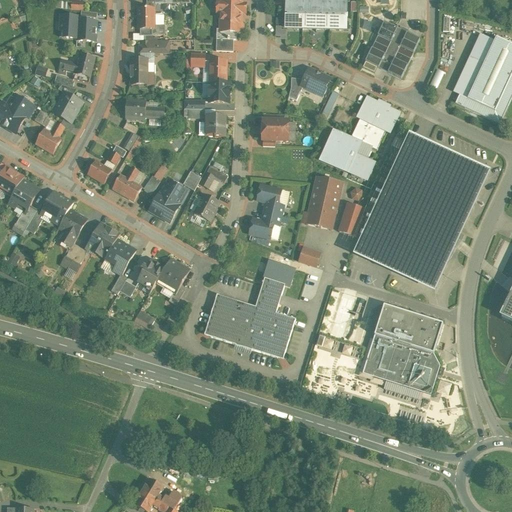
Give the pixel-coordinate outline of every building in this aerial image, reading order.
[(166,4),(165,0),(146,0),(147,10),(155,10),(155,11),(156,11),(155,4),(166,4)] [(242,0),(222,0),(222,4),(217,3),(217,13),(222,13),(221,32),(224,32),(224,39),(224,41),(234,41),(237,41),(237,34),(241,34),(241,33),(243,32),(243,27),(241,25),(242,14),(247,14),(247,6),(242,6),(242,0)] [(72,4),(55,1),(54,8),(66,11),(71,11),(72,4)] [(317,4),(288,4),(287,27),(317,28),(317,4)] [(346,5),(317,4),(317,28),(346,28),(346,17),(348,17),(348,13),(346,13),(346,5)] [(66,11),(54,8),(53,20),(56,20),(56,21),(66,22),(66,11)] [(147,10),(139,10),(139,30),(141,30),(141,37),(152,37),(152,36),(165,36),(165,26),(155,26),(155,11),(155,10),(147,10)] [(74,12),(66,11),(66,22),(65,26),(73,27),(74,20),(74,12)] [(98,21),(80,20),(78,43),(87,43),(87,46),(93,47),(93,44),(96,44),(98,21)] [(397,29),(385,23),(366,63),(401,80),(420,40),(404,33),(405,30),(398,27),(397,29)] [(287,31),(282,31),(282,28),(276,27),(276,37),(281,38),(281,41),(286,41),(287,31)] [(234,41),(224,41),(224,39),(217,39),(216,52),(234,53),(234,41)] [(511,45),(497,39),(468,100),(460,96),(456,105),(500,125),(511,99),(511,45)] [(149,42),(143,42),(143,47),(139,47),(139,55),(158,54),(158,47),(149,47),(149,42)] [(170,42),(149,42),(149,47),(158,47),(158,54),(170,54),(170,42)] [(205,56),(192,56),(192,68),(205,68),(205,56)] [(95,60),(81,57),(78,66),(76,74),(74,81),(89,84),(95,60)] [(148,61),(131,61),(131,86),(148,86),(148,75),(148,61)] [(78,66),(63,62),(59,75),(65,76),(67,72),(76,74),(78,66)] [(227,62),(211,62),(211,84),(226,84),(227,62)] [(47,79),(50,69),(39,66),(36,75),(47,79)] [(438,93),(446,72),(438,69),(430,90),(438,93)] [(329,80),(310,71),(305,82),(303,87),(316,94),(316,95),(323,98),(327,89),(326,88),(329,80)] [(74,82),(57,76),(55,84),(62,86),(73,89),(74,82)] [(305,82),(302,81),(292,79),(291,90),(289,98),(297,102),(303,87),(305,82)] [(211,84),(210,84),(209,104),(229,104),(229,84),(226,84),(211,84)] [(73,89),(62,86),(58,91),(64,95),(65,94),(73,98),(77,90),(73,89)] [(333,92),(324,116),(330,119),(339,94),(333,92)] [(73,98),(65,94),(64,95),(53,114),(71,125),(83,104),(73,98)] [(34,108),(14,96),(13,99),(11,98),(8,104),(9,105),(8,107),(3,104),(0,108),(0,124),(16,134),(26,118),(28,119),(34,108)] [(401,114),(367,98),(358,117),(361,119),(352,139),(362,144),(377,151),(387,131),(392,133),(401,114)] [(146,103),(127,102),(126,120),(145,121),(146,119),(146,108),(146,103)] [(165,109),(146,108),(146,119),(164,120),(165,109)] [(50,116),(41,111),(36,121),(44,126),(50,116)] [(225,117),(207,117),(207,137),(215,137),(215,138),(225,138),(225,117)] [(264,122),(263,122),(263,132),(289,132),(289,123),(284,122),(276,122),(264,122)] [(51,135),(44,131),(36,146),(53,156),(62,141),(59,139),(65,129),(57,124),(51,135)] [(138,129),(127,124),(124,130),(135,136),(138,129)] [(289,132),(263,132),(263,142),(264,142),(276,142),(289,142),(289,132)] [(352,139),(334,132),(321,160),(350,172),(349,172),(369,181),(375,167),(356,158),(362,144),(352,139)] [(409,139),(398,134),(392,147),(402,153),(409,139)] [(127,153),(117,147),(113,153),(121,157),(121,158),(123,159),(127,153)] [(121,157),(113,153),(108,162),(116,166),(121,158),(121,157)] [(126,162),(132,164),(135,155),(130,153),(126,162)] [(444,162),(431,156),(400,223),(413,229),(395,268),(432,285),(482,176),(445,159),(444,162)] [(112,172),(96,163),(88,176),(104,185),(112,172)] [(132,168),(126,179),(121,176),(113,191),(134,203),(142,189),(134,183),(139,172),(132,168)] [(210,168),(201,186),(208,190),(215,178),(225,184),(228,177),(210,168)] [(24,179),(7,169),(1,179),(0,180),(0,188),(5,191),(6,194),(13,198),(22,182),(24,179)] [(154,178),(145,192),(152,196),(161,183),(159,182),(156,180),(154,178)] [(343,184),(318,179),(307,226),(332,232),(343,184)] [(40,192),(22,182),(13,198),(9,205),(10,205),(10,204),(17,208),(19,206),(26,209),(23,213),(26,215),(30,208),(40,192)] [(188,186),(185,192),(181,190),(177,197),(181,199),(181,200),(189,204),(196,190),(188,186)] [(282,192),(261,187),(258,202),(267,204),(264,213),(282,217),(284,208),(284,207),(279,206),(282,192)] [(282,192),(279,206),(284,207),(284,208),(286,208),(289,194),(282,192)] [(55,194),(42,216),(61,227),(70,211),(74,205),(55,194)] [(220,204),(205,196),(194,215),(211,224),(215,216),(214,215),(220,204)] [(169,203),(159,197),(150,212),(168,222),(176,207),(177,204),(170,200),(169,203)] [(365,210),(348,205),(339,233),(356,239),(365,210)] [(26,215),(23,213),(16,225),(26,231),(35,215),(37,212),(30,208),(26,215)] [(87,222),(70,211),(61,227),(59,230),(67,234),(61,243),(72,249),(74,245),(87,222)] [(282,217),(264,213),(262,223),(254,221),(250,236),(271,240),(274,226),(280,227),(282,217)] [(43,220),(35,215),(26,231),(34,236),(43,220)] [(120,236),(101,225),(86,252),(91,244),(100,250),(97,255),(106,260),(117,241),(120,236)] [(136,252),(117,241),(106,260),(116,266),(113,271),(121,276),(122,277),(136,252)] [(72,249),(66,259),(73,263),(81,249),(74,245),(72,249)] [(361,248),(357,246),(351,263),(356,265),(361,248)] [(81,249),(73,263),(80,267),(88,253),(86,252),(81,249)] [(320,255),(304,250),(305,249),(304,249),(299,263),(317,269),(321,254),(320,255)] [(19,266),(22,256),(14,254),(10,263),(19,266)] [(171,261),(165,270),(157,285),(165,290),(167,287),(177,293),(178,293),(179,291),(180,289),(190,272),(183,268),(183,269),(171,262),(171,261)] [(165,270),(152,262),(147,269),(145,267),(140,275),(143,276),(139,283),(153,291),(157,285),(165,270)] [(121,276),(112,293),(118,296),(120,293),(126,282),(120,279),(121,276)] [(265,280),(256,308),(257,308),(244,349),(252,352),(253,351),(284,361),(296,321),(294,320),(276,315),(285,286),(265,280)] [(137,289),(126,282),(120,293),(131,299),(137,289)] [(178,293),(177,293),(171,303),(169,302),(169,303),(176,307),(185,292),(180,289),(179,291),(178,293)] [(339,292),(314,373),(340,381),(366,301),(339,292)] [(256,308),(220,297),(217,296),(205,336),(236,346),(244,349),(257,308),(256,308)] [(443,325),(384,307),(375,337),(376,337),(364,375),(393,384),(391,392),(400,394),(402,387),(422,393),(434,387),(438,373),(440,368),(434,355),(443,325)] [(156,320),(141,312),(137,319),(152,328),(156,320)] [(200,447),(170,444),(167,461),(179,463),(197,466),(198,458),(200,447)] [(209,460),(198,458),(197,466),(208,467),(209,460)] [(164,489),(151,480),(143,493),(162,505),(165,500),(160,496),(162,492),(164,489)] [(171,497),(162,492),(160,496),(165,500),(166,498),(169,500),(171,497)] [(162,505),(143,493),(135,506),(141,510),(139,511),(150,511),(154,506),(159,510),(159,511),(160,511),(166,511),(169,509),(162,505)] [(171,497),(169,500),(166,498),(165,500),(162,505),(169,509),(174,511),(183,499),(173,493),(171,497)]
